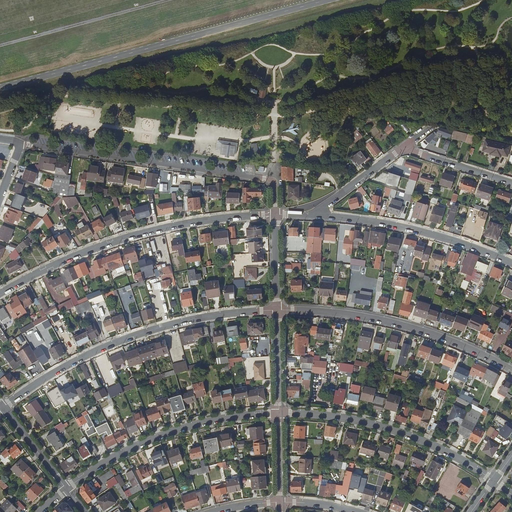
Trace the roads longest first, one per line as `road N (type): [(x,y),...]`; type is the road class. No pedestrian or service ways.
road 1 (residential): [(3,407),(122,339),(182,321),(276,310)]
road 2 (residential): [(0,293),(114,241),(275,214)]
road 3 (residential): [(275,214),(274,182),(21,144)]
road 4 (residential): [(276,310),(389,322),(511,370)]
road 5 (residential): [(278,413),(385,427),(493,480)]
road 6 (residential): [(66,489),(163,435),(278,413)]
road 7 (residential): [(309,215),(436,236),(511,265)]
road 8 (track): [(168,0),(0,45)]
